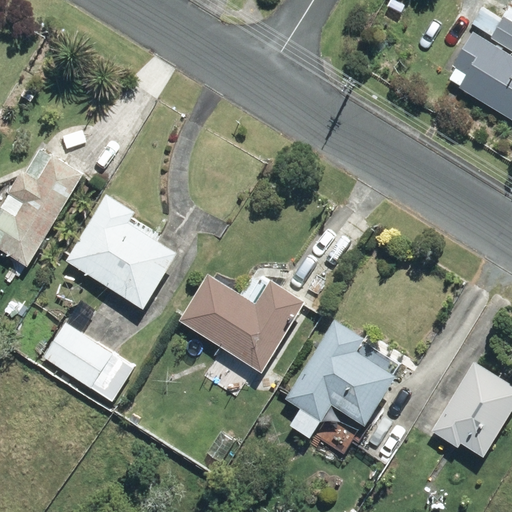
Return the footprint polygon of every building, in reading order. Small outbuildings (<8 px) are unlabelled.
[(495,38),(493,41),(511,52),(511,8),(504,23),(484,11),(475,26),(495,38)] [(458,69),(461,71),(453,83),(465,90),(464,92),(511,121),(511,57),(478,37),(458,69)] [(31,172),(29,175),(26,174),(5,208),(4,210),(0,207),(0,249),(32,269),(88,178),(57,158),(55,161),(46,155),(42,153),(31,172)] [(111,198),(69,264),(147,314),(183,257),(134,226),(140,216),(111,198)] [(244,298),(212,278),(182,325),(223,351),(219,358),(238,370),(243,362),(266,376),(311,305),(277,283),(260,309),(244,298)] [(338,322),(290,404),(305,412),(294,431),(315,443),(336,408),(370,429),(400,379),(398,377),(403,370),(366,348),(370,341),(338,322)] [(69,325),(48,359),(118,403),(139,369),(69,325)] [(511,385),(479,365),(435,436),(461,452),(465,447),(488,461),(511,421),(511,385)] [(126,400),(121,409),(132,416),(137,407),(126,400)] [(223,434),(210,456),(225,465),(238,444),(223,434)] [(211,503),(205,511),(221,511),(223,510),(211,503)]
